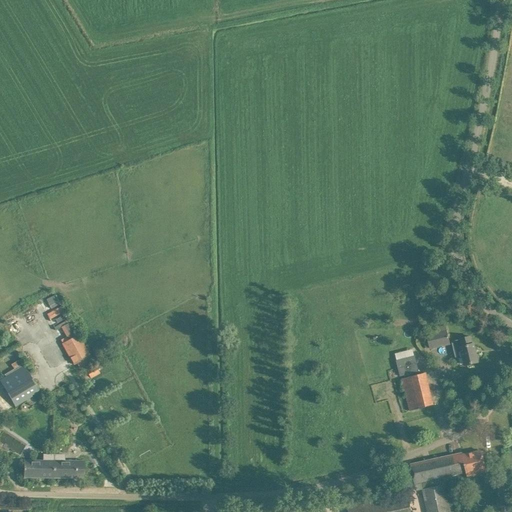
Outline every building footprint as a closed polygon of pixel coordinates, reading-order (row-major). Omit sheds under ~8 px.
[(67,337),(61,340),(62,343),(74,364),(76,363),(83,359),(87,357),(90,356),(89,355),(78,335),(70,322),(67,324),(61,327),(67,337)] [(449,344),(446,330),(427,335),(430,348),(449,344)] [(472,344),(470,336),(460,339),(452,341),(454,352),(461,350),(465,365),(477,362),(477,360),(479,360),(478,354),(476,355),(473,344),(472,344)] [(441,371),(454,369),(450,346),(437,348),(441,371)] [(416,355),(397,360),(401,376),(420,371),(416,355)] [(5,377),(0,380),(0,381),(15,406),(31,397),(40,391),(24,366),(15,371),(5,377)] [(94,366),(87,371),(91,377),(99,373),(94,366)] [(450,511),(443,477),(476,470),(476,472),(485,470),(481,451),(463,455),(462,453),(410,464),(414,483),(421,482),(422,489),(426,511),(450,511)] [(43,460),(24,460),(23,477),(48,478),(61,478),(84,478),(84,461),(74,461),(69,461),(65,461),(65,455),(54,455),(43,455),(43,460)] [(375,499),(348,505),(348,511),(410,511),(409,502),(407,492),(386,497),(385,493),(374,495),(375,499)] [(511,511),(511,498),(498,498),(497,507),(501,507),(501,511),(511,511)]
